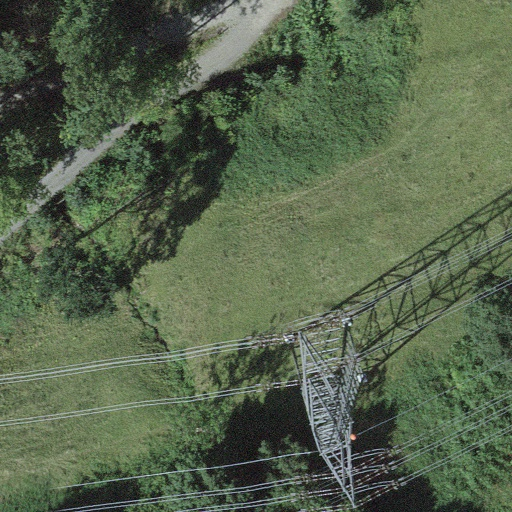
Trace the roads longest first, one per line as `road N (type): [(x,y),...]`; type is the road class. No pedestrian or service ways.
road 1 (track): [(276,0),(0,231)]
road 2 (track): [(0,99),(170,0)]
